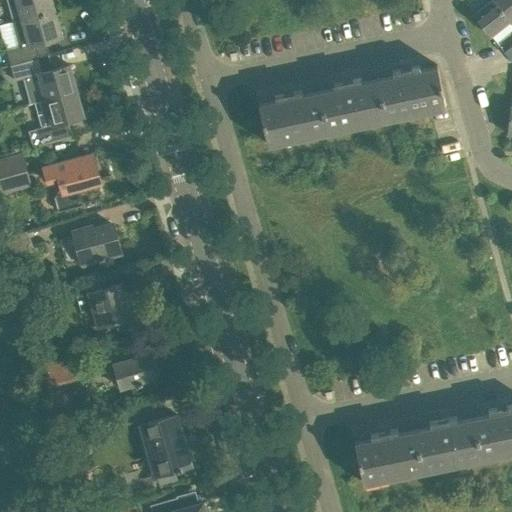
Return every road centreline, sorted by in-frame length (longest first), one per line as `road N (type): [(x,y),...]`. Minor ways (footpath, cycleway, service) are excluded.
road 1 (secondary): [(275,511),(132,0)]
road 2 (residential): [(305,420),(210,82)]
road 3 (residential): [(210,82),(449,33)]
road 4 (residential): [(305,420),(511,380)]
road 5 (residential): [(511,184),(482,152),(449,33)]
